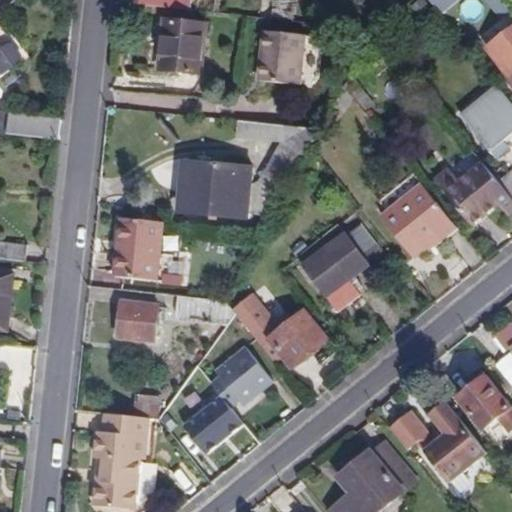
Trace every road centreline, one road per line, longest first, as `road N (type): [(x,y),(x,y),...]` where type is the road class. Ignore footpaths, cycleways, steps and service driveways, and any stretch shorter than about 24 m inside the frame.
road 1 (residential): [(42,511),(98,0)]
road 2 (residential): [(214,511),(511,271)]
